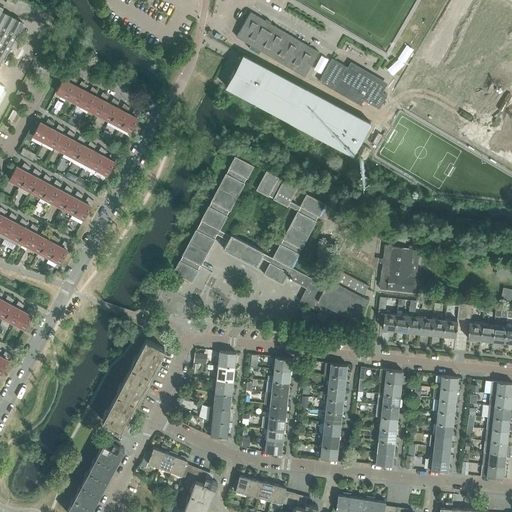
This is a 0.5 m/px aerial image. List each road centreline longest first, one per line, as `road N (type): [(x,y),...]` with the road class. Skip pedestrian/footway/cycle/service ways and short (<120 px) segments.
road 1 (residential): [(68,288),(162,116),(56,66),(0,167)]
road 2 (residential): [(187,342),(511,371)]
road 3 (residential): [(0,412),(68,288)]
road 4 (residential): [(187,342),(169,323),(68,288)]
